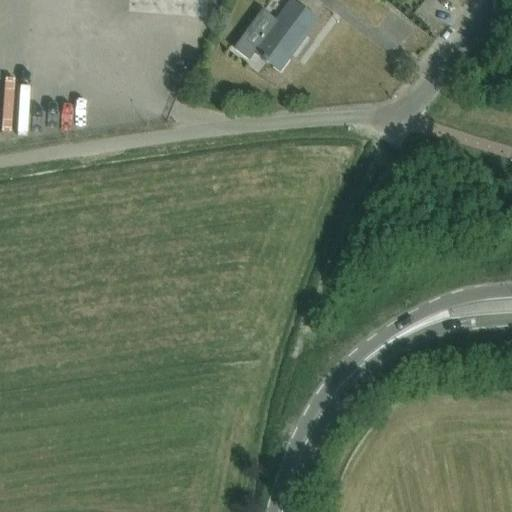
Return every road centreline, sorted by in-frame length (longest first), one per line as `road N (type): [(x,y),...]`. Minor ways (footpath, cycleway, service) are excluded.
road 1 (unclassified): [(0,165),(303,119),(403,117),(494,0)]
road 2 (tertiary): [(281,511),(303,439),(358,364),(421,324)]
road 3 (unknown): [(403,117),(375,161),(332,272)]
